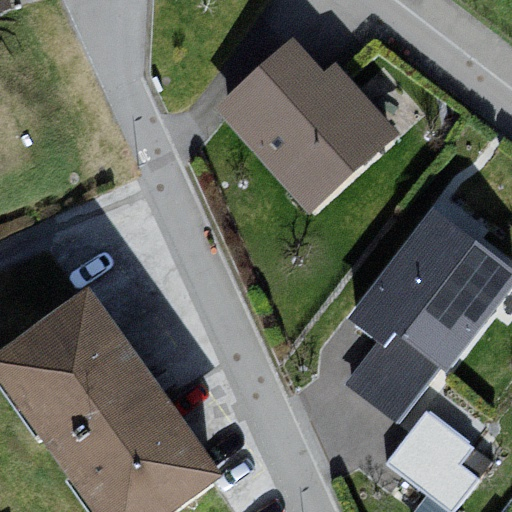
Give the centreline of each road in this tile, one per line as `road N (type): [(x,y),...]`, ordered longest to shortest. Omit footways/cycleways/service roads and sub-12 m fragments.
road 1 (residential): [(110,0),(107,40),(321,511)]
road 2 (residential): [(366,0),(511,111)]
